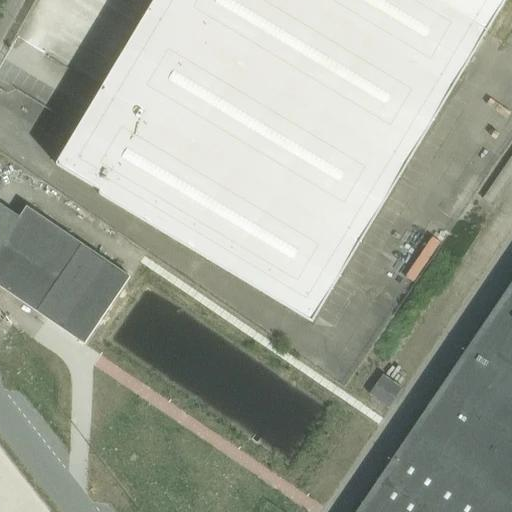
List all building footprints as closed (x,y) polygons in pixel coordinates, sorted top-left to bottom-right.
[(432,0),(145,0),(62,169),(326,325),(487,32),(432,0)] [(433,0),(487,32),(506,0),(433,0)] [(28,206),(20,217),(0,202),(0,285),(86,344),(131,276),(28,206)] [(511,511),(511,283),(356,511),(511,511)] [(382,376),(372,394),(390,405),(401,388),(382,376)]
